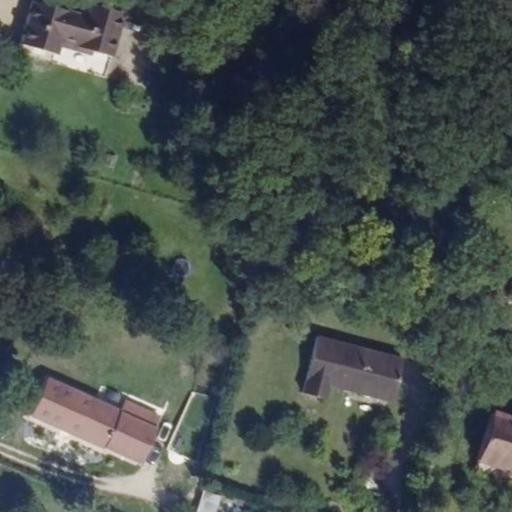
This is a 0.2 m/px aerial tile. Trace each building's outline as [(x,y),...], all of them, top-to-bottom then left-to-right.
[(93,17),(45,2),(30,44),(65,56),(69,44),(122,61),(134,21),(96,9),(93,17)] [(511,298),(511,255),(510,254),(494,290),(511,298)] [(384,398),(395,355),(307,332),(292,389),(315,395),(319,382),(384,398)] [(511,376),(485,369),(473,417),(511,427),(511,376)] [(122,407),(47,375),(32,413),(106,445),(107,443),(143,460),(159,424),(157,424),(163,412),(127,397),(122,407)] [(196,427),(202,400),(191,398),(184,424),(196,427)] [(196,483),(189,510),(195,511),(207,511),(213,488),(196,483)]
